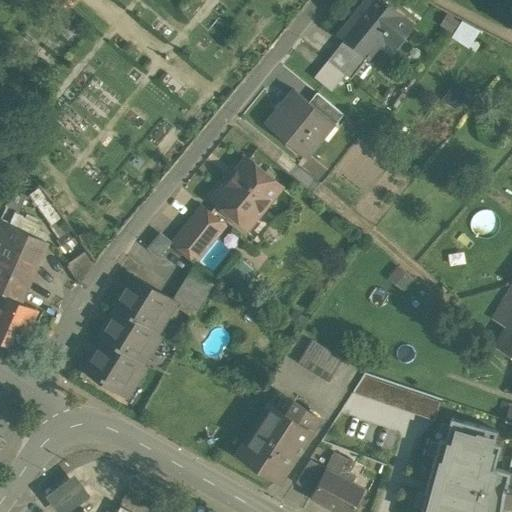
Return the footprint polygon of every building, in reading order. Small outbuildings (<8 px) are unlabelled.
[(384,0),(366,0),(340,33),(345,38),(368,56),(389,30),(400,39),(413,24),(384,0)] [(464,18),(455,35),(473,45),(482,28),(464,18)] [(368,56),(345,38),(328,59),(345,73),(350,78),(368,56)] [(345,73),(328,59),(313,77),(331,91),(345,73)] [(309,101),(297,91),(279,113),(276,110),(265,123),(305,155),(333,121),(309,101)] [(342,113),(317,92),(309,101),(333,121),(335,122),(342,113)] [(246,159),(214,198),(246,225),(278,186),(246,159)] [(202,205),(182,230),(205,249),(225,224),(202,205)] [(10,224),(0,219),(0,241),(2,243),(10,224)] [(47,241),(10,224),(2,243),(0,246),(0,254),(29,269),(33,271),(47,241)] [(205,249),(182,230),(172,242),(195,261),(205,249)] [(159,233),(148,247),(158,255),(169,241),(159,233)] [(86,249),(66,264),(78,282),(77,283),(79,284),(80,282),(94,261),(86,249)] [(29,269),(0,254),(0,290),(1,291),(16,298),(29,269)] [(195,261),(177,289),(199,303),(215,278),(195,261)] [(165,298),(132,278),(115,307),(118,309),(147,326),(165,298)] [(16,298),(1,291),(0,293),(0,338),(20,348),(37,308),(16,298)] [(147,326),(118,309),(101,337),(104,338),(133,357),(151,328),(147,326)] [(511,318),(496,346),(511,355),(511,318)] [(133,357),(104,338),(86,367),(119,387),(136,359),(133,357)] [(342,357),(311,339),(297,362),(328,381),(342,357)] [(355,389),(436,416),(442,398),(364,372),(355,389)] [(282,394),(274,406),(268,402),(238,450),(248,456),(246,460),(259,468),(260,466),(280,480),(298,453),(296,452),(318,418),(282,394)] [(440,440),(419,511),(485,511),(486,510),(490,511),(501,511),(502,508),(501,508),(504,489),(509,472),(494,468),(500,445),(494,443),(497,431),(451,418),(445,440),(440,440)] [(333,452),(324,468),(337,475),(341,469),(346,458),(333,452)] [(352,460),(347,457),(346,458),(341,469),(345,471),(352,460)] [(309,460),(295,482),(308,489),(321,466),(309,460)] [(337,475),(324,468),(309,496),(339,511),(350,511),(363,489),(352,483),(337,475)] [(345,471),(341,469),(337,475),(352,483),(355,477),(345,471)] [(511,472),(509,472),(504,489),(501,508),(502,508),(511,509),(511,472)] [(74,474),(46,495),(59,511),(65,511),(90,494),(74,474)]
